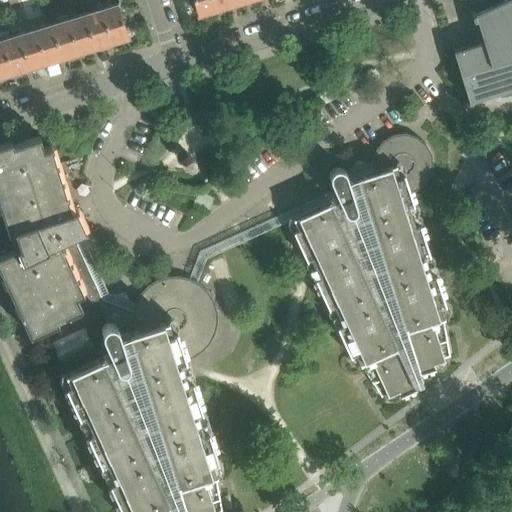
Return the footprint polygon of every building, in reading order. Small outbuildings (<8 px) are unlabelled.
[(233,0),(193,0),(198,14),(234,3),(233,0)] [(469,46),(453,51),(468,101),(499,91),(499,92),(507,89),(508,93),(509,93),(511,92),(511,0),(505,0),(475,14),(474,12),(471,13),(472,19),(476,18),(476,17),(483,42),(470,46),(469,46)] [(117,3),(84,14),(94,46),(127,36),(117,3)] [(84,14),(51,24),(61,57),(94,46),(84,14)] [(51,24),(17,34),(28,67),(61,57),(51,24)] [(17,34),(0,39),(0,75),(28,67),(17,34)] [(429,177),(432,166),(431,154),(425,144),(416,136),(405,133),(393,134),(383,140),(376,149),(372,161),(374,171),(358,176),(358,175),(356,176),(356,177),(348,180),(346,172),(345,171),(344,170),(343,168),(341,167),(340,167),(338,166),(336,167),(334,167),(333,168),(332,168),(331,170),(330,171),(329,172),(329,174),(329,175),(329,176),(329,177),(329,179),(335,190),(289,210),(199,252),(189,278),(197,282),(206,258),(293,218),(293,219),(294,219),(298,228),(293,231),(298,242),(301,249),(301,248),(306,260),(311,257),(320,276),(315,279),(320,290),(319,290),(323,297),(323,296),(328,308),(333,305),(342,324),(337,326),(342,338),(341,338),(345,345),(345,344),(350,356),(355,353),(359,362),(359,363),(360,365),(361,364),(381,396),(386,393),(387,395),(389,394),(398,390),(400,393),(399,393),(400,395),(411,389),(411,390),(414,389),(414,388),(416,387),(415,386),(418,384),(422,383),(419,372),(420,372),(423,371),(435,367),(433,362),(442,359),(443,359),(444,359),(444,357),(450,355),(443,318),(444,318),(444,316),(443,316),(440,306),(445,305),(442,293),(440,286),(436,274),(431,276),(424,256),(430,254),(426,243),(424,236),(420,224),(415,226),(408,206),(414,204),(410,192),(411,192),(422,186),(429,177)] [(0,269),(30,335),(58,322),(56,319),(62,316),(96,300),(97,300),(99,294),(67,224),(63,215),(71,213),(72,212),(51,146),(43,148),(40,136),(19,143),(13,145),(12,141),(0,144),(0,269)] [(203,431),(196,411),(202,410),(198,398),(196,391),(192,379),(187,381),(181,361),(192,357),(202,351),(209,343),(215,333),(217,322),(217,311),(213,300),(207,291),(199,283),(197,282),(189,278),(179,276),(167,276),(157,279),(147,285),(140,293),(135,303),(108,293),(80,231),(84,229),(84,228),(79,230),(71,213),(63,215),(67,224),(99,294),(97,300),(96,300),(106,322),(105,323),(104,324),(103,325),(102,326),(101,327),(101,329),(101,330),(101,332),(101,333),(102,334),(110,353),(102,356),(102,355),(101,356),(66,372),(65,372),(66,374),(70,383),(65,386),(70,397),(73,404),(78,415),(83,412),(92,431),(87,434),(92,445),(95,452),(100,463),(105,460),(114,479),(109,482),(114,493),(117,500),(122,511),(127,508),(128,511),(218,511),(222,510),(215,474),(216,473),(216,471),(215,471),(212,462),(218,460),(214,448),(212,441),(208,429),(203,431)]
